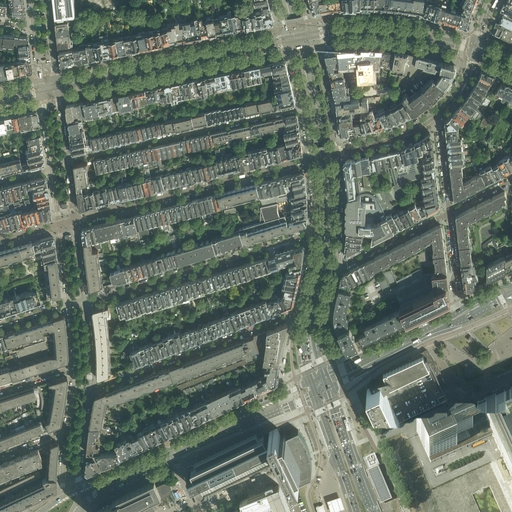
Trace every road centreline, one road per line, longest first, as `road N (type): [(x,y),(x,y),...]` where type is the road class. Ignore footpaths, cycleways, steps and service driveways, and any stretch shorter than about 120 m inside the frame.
road 1 (primary): [(318,354),(314,323),(330,200),(320,103),(293,0)]
road 2 (primary): [(285,0),(312,106),(323,202),(303,344)]
road 3 (residential): [(74,221),(311,159)]
road 4 (residential): [(66,160),(305,107)]
road 5 (residential): [(315,231),(84,300)]
road 6 (residential): [(300,314),(89,387)]
road 7 (residential): [(72,83),(85,94),(262,57),(266,44)]
road 8 (secondary): [(329,389),(511,293)]
road 9 (residential): [(274,39),(267,31),(95,66),(88,80)]
road 10 (tertiary): [(266,44),(88,80)]
road 11 (tertiary): [(309,382),(166,449)]
road 12 (tertiary): [(174,458),(314,396)]
road 13 (secondary): [(458,310),(324,375)]
road 14 (residential): [(447,42),(442,28),(410,21),(338,17),(332,28)]
road 15 (primary): [(372,511),(329,389)]
road 16 (residential): [(449,212),(333,267)]
road 17 (residential): [(329,35),(439,51),(447,42)]
